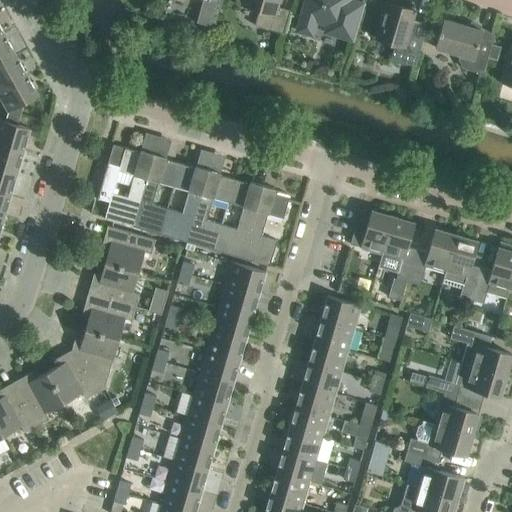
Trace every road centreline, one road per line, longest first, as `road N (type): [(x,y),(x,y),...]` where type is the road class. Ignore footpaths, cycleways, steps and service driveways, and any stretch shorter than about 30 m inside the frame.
road 1 (residential): [(232,511),(328,168)]
road 2 (residential): [(328,168),(82,92)]
road 3 (residential): [(0,321),(27,288),(82,92)]
road 4 (residential): [(511,219),(328,168)]
